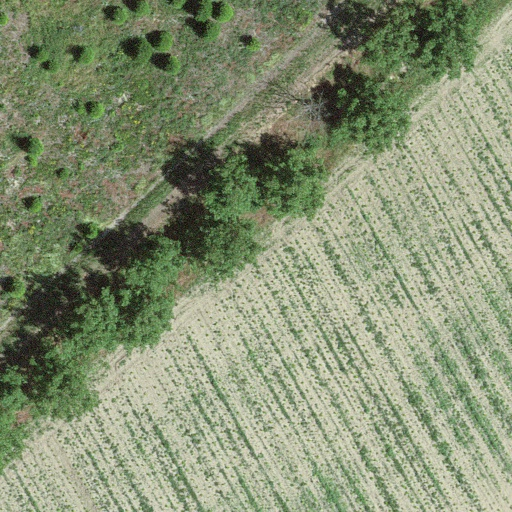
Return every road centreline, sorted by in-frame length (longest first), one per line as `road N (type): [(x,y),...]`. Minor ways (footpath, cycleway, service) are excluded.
road 1 (track): [(367,0),(304,71),(0,348)]
road 2 (track): [(151,511),(511,196)]
road 3 (track): [(445,511),(340,343)]
